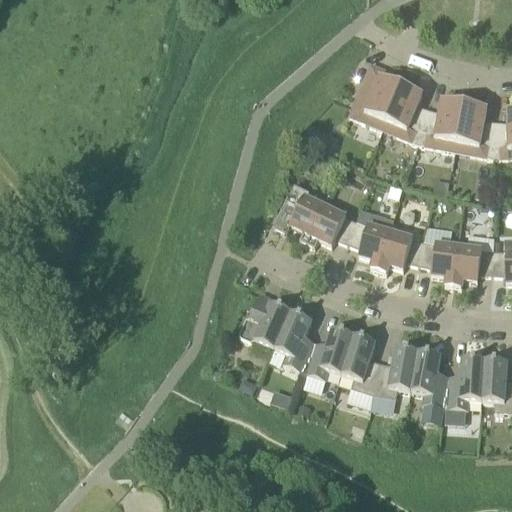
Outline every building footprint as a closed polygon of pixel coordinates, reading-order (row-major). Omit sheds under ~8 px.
[(384,76),(370,71),(349,123),(382,137),(401,92),(380,84),(384,76)] [(401,92),(382,137),(418,151),(428,116),(417,113),(422,101),(401,92)] [(418,151),(455,158),(464,111),(441,107),(439,119),(428,116),(418,151)] [(464,111),(455,158),(493,165),(496,129),(484,128),(487,115),(464,111)] [(496,129),(493,165),(511,164),(511,116),(507,117),(507,129),(496,129)] [(307,135),(301,145),(313,153),(316,147),(314,140),(307,135)] [(315,157),(301,149),(297,156),(311,164),(315,157)] [(272,234),(287,241),(291,234),(303,240),(299,247),(307,251),(328,207),(294,190),(272,234)] [(488,206),(490,192),(477,190),(475,204),(488,206)] [(348,251),(357,228),(346,224),(332,217),(336,211),(328,207),(307,251),(314,254),(318,247),(332,253),(335,246),(348,251)] [(378,278),(392,232),(394,226),(361,217),(357,228),(348,251),(361,256),(358,264),(372,268),(370,276),(378,278)] [(419,272),(424,248),(412,246),(398,242),(400,234),(392,232),(378,278),(386,281),(389,273),(403,277),(405,269),(419,272)] [(453,295),(459,246),(451,245),(452,237),(428,234),(426,249),(424,248),(419,272),(432,275),(431,283),(446,285),(444,294),(453,295)] [(459,246),(453,295),(461,296),(462,287),(477,289),(478,281),(492,282),(493,258),(494,245),(469,241),(468,247),(459,246)] [(511,250),(505,251),(505,258),(493,258),(492,282),(505,283),(506,291),(511,290),(511,250)] [(273,306),(261,300),(250,325),(246,327),(239,341),(240,345),(250,349),(254,348),(274,357),(291,319),(271,311),(273,306)] [(304,345),(312,329),(291,319),(274,357),(286,362),(282,371),(303,380),(315,350),(304,345)] [(353,343),(331,336),(326,353),(315,350),(303,380),(325,387),(328,378),(341,382),(353,343)] [(370,367),(375,350),(353,343),(341,382),(354,386),(351,395),(373,402),(381,371),(370,367)] [(418,359),(396,355),(392,373),(381,371),(373,402),(396,406),(397,397),(410,399),(418,359)] [(437,381),(440,363),(418,359),(410,399),(423,402),(422,411),(444,416),(448,383),(437,381)] [(484,368),(461,366),(460,384),(448,383),(444,416),(445,416),(466,417),(468,417),(468,408),(481,408),(484,368)] [(511,387),(506,387),(507,369),(484,368),(481,408),(495,409),(494,419),(511,420),(511,387)] [(311,414),(300,410),(297,419),(308,423),(311,414)] [(465,433),(466,417),(445,416),(444,431),(465,433)]
